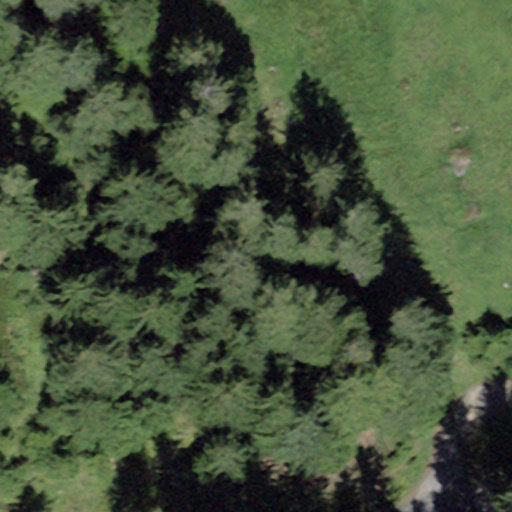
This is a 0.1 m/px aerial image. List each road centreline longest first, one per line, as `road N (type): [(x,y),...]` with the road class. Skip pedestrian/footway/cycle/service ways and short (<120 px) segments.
road 1 (track): [(392,508),(471,325),(511,314)]
road 2 (residential): [(355,511),(511,481)]
